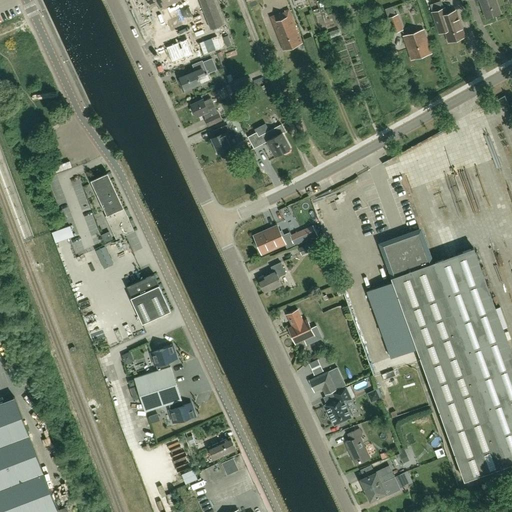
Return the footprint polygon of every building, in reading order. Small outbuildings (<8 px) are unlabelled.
[(162,8),(178,0),(148,0),(152,7),(158,4),(161,9),(162,9),(162,8)] [(199,0),(211,29),(224,24),(214,0),(199,0)] [(479,0),(482,5),(481,6),(482,8),(483,9),(486,18),(501,13),(495,0),(479,0)] [(456,11),(446,14),(444,8),(439,10),(431,13),(439,35),(446,32),(449,41),(464,36),(456,11)] [(270,17),(283,50),(301,43),(288,10),(285,11),(286,14),(281,15),(280,13),(270,17)] [(392,33),(404,30),(398,14),(387,18),(392,33)] [(412,59),(431,53),(423,30),(404,36),(412,59)] [(228,35),(223,37),(226,45),(227,47),(232,45),(228,35)] [(167,49),(165,49),(168,56),(170,55),(172,61),(192,53),(186,39),(167,47),(167,49)] [(320,58),(318,52),(315,44),(307,46),(313,63),(319,61),(319,59),(320,58)] [(180,78),(180,79),(178,80),(183,92),(193,88),(192,86),(200,83),(198,78),(208,74),(207,73),(217,70),(212,58),(203,62),(202,61),(192,65),(195,72),(180,78)] [(242,80),(245,86),(252,83),(250,77),(242,80)] [(193,115),(196,115),(196,116),(203,113),(205,118),(204,119),(208,127),(223,120),(219,112),(218,113),(215,105),(214,106),(211,98),(204,101),(203,99),(191,105),(191,106),(190,108),(193,115)] [(229,138),(237,134),(232,123),(222,127),(224,133),(212,138),(218,152),(233,146),(229,138)] [(259,136),(257,132),(249,137),(255,148),(267,141),(275,155),(284,151),(285,153),(290,151),(289,148),(290,147),(282,133),(285,131),(281,124),(259,136)] [(134,230),(121,201),(108,173),(93,180),(96,188),(105,209),(108,215),(106,215),(116,238),(134,230)] [(364,219),(370,216),(360,192),(353,195),(364,219)] [(278,226),(254,236),(262,253),(285,243),(287,248),(302,241),(298,232),(291,235),(290,232),(282,236),(278,226)] [(298,232),(302,241),(317,235),(313,226),(298,232)] [(394,284),(368,294),(392,360),(419,351),(466,482),(511,465),(511,353),(511,352),(503,328),(507,326),(500,306),(496,308),(495,306),(474,247),(432,262),(421,233),(383,248),(395,280),(393,280),(394,284)] [(299,248),(302,255),(321,248),(319,241),(299,248)] [(259,276),(259,279),(265,293),(282,284),(279,277),(286,273),(281,262),(271,266),(274,272),(265,276),(263,275),(259,276)] [(137,282),(127,286),(127,287),(128,287),(132,297),(132,298),(143,323),(171,310),(155,275),(154,274),(137,282)] [(296,343),(315,335),(307,319),(303,320),(298,309),(287,314),(292,325),(289,327),(296,343)] [(158,371),(135,378),(140,395),(176,383),(171,366),(167,368),(166,364),(167,362),(177,358),(173,345),(164,348),(164,349),(151,353),(155,365),(156,365),(158,371)] [(378,350),(382,362),(390,360),(386,348),(378,350)] [(313,363),(317,372),(327,369),(323,359),(313,363)] [(381,373),(383,380),(395,376),(392,369),(381,373)] [(315,392),(323,388),(325,395),(337,389),(330,375),(329,372),(324,374),(323,374),(309,380),(315,392)] [(181,400),(176,383),(140,395),(145,411),(169,404),(170,409),(169,410),(173,422),(187,418),(187,419),(196,416),(191,403),(181,406),(179,405),(178,401),(181,400)] [(337,399),(326,404),(335,424),(352,417),(351,415),(354,414),(350,407),(348,408),(345,401),(352,398),(347,387),(334,393),(337,399)] [(376,389),(371,391),(375,401),(380,398),(376,389)] [(0,511),(58,511),(15,397),(0,402),(0,511)] [(148,427),(152,437),(156,435),(153,425),(148,427)] [(355,463),(370,456),(360,436),(362,435),(359,428),(348,433),(351,440),(346,442),(355,463)] [(215,444),(209,447),(211,452),(214,460),(236,450),(230,437),(215,444)] [(172,461),(189,454),(183,440),(166,447),(172,461)] [(161,446),(150,449),(152,459),(163,456),(161,446)] [(222,463),(227,475),(239,470),(233,458),(222,463)] [(366,490),(395,477),(390,466),(377,472),(361,479),(366,490)] [(193,469),(181,474),(186,484),(198,479),(193,469)] [(410,476),(407,471),(395,476),(398,482),(410,476)] [(397,482),(395,477),(366,490),(371,500),(386,493),(387,495),(401,489),(397,482)]
